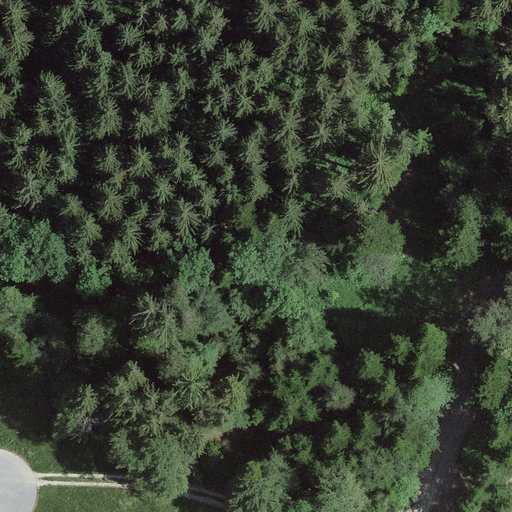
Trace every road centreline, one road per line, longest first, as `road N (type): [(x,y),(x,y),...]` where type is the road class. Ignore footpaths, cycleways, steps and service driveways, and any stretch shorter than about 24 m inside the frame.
road 1 (track): [(264,511),(129,482),(41,479),(0,490)]
road 2 (track): [(511,307),(429,511)]
